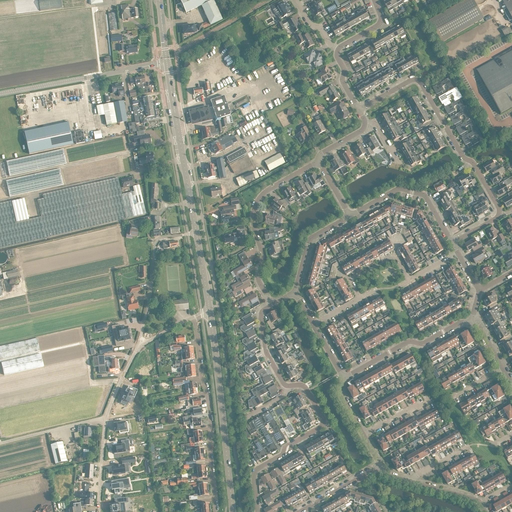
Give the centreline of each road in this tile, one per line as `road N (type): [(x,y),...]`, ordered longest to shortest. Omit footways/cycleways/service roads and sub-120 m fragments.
road 1 (residential): [(452,242),(493,219),(498,206),(419,83),(359,110)]
road 2 (secondary): [(232,511),(209,310)]
road 3 (residential): [(215,511),(195,316)]
road 4 (residential): [(257,511),(257,467),(323,419),(304,385),(287,385)]
road 5 (residential): [(272,304),(258,280),(256,203),(317,160)]
road 6 (unclassified): [(98,511),(107,412),(139,344)]
road 7 (secondary): [(196,231),(167,62)]
road 8 (unclassified): [(0,93),(167,62)]
road 9 (unclassified): [(139,344),(157,238),(196,231)]
road 10 (residential): [(474,320),(422,343),(408,341),(343,378)]
road 11 (residential): [(452,242),(420,193),(402,188),(349,216)]
